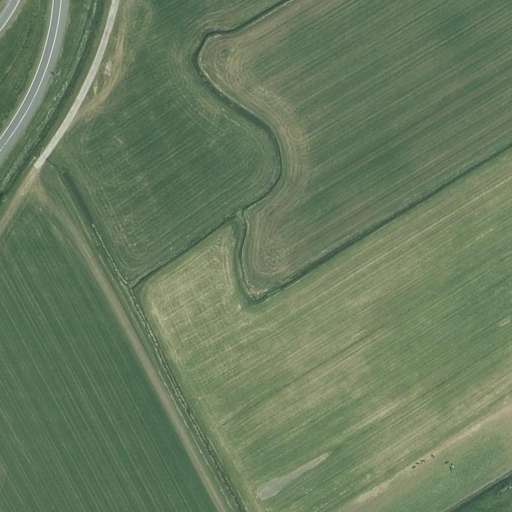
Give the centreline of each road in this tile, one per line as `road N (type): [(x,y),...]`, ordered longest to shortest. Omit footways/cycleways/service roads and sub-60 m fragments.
road 1 (track): [(116,0),(82,94),(36,167)]
road 2 (motorway): [(0,144),(41,73),(57,0)]
